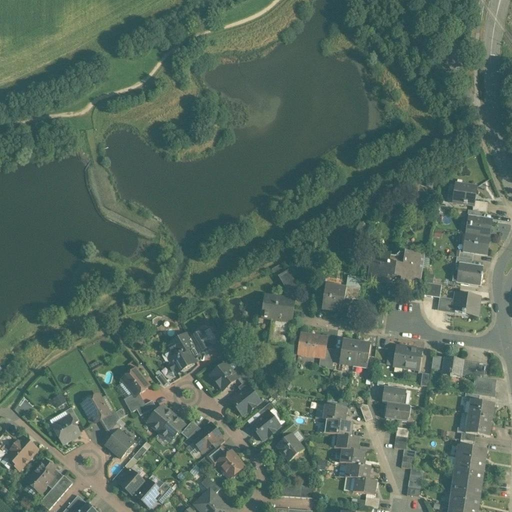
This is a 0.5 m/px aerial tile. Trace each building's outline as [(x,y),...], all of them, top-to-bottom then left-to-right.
[(476,189),(455,186),(453,203),(473,206),(474,207),(474,203),(476,189)] [(487,204),(474,203),(474,207),(473,206),(472,212),(482,214),(486,214),(487,204)] [(472,212),(468,212),(467,219),(470,220),(470,219),(481,220),(482,214),(472,212)] [(481,220),(470,219),(470,220),(468,236),(487,239),(490,222),(481,220)] [(487,239),(468,236),(465,253),(473,254),(485,256),(487,239)] [(473,254),(465,253),(460,252),(459,259),(472,261),(473,254)] [(395,259),(392,286),(396,283),(396,282),(417,285),(418,272),(421,272),(423,259),(399,255),(399,256),(395,259)] [(392,286),(395,259),(372,256),(370,270),(372,270),(370,283),(392,286)] [(459,259),(457,258),(456,266),(462,267),(462,266),(471,268),(472,261),(459,259)] [(471,268),(462,266),(462,267),(461,273),(460,273),(460,276),(459,283),(480,286),(481,278),(482,278),(482,276),(483,270),(471,268)] [(288,273),(279,278),(286,289),(286,290),(295,284),(288,273)] [(295,284),(286,290),(284,300),(291,301),(293,301),(297,289),(295,284)] [(442,287),(426,284),(424,297),(440,299),(442,287)] [(346,290),(325,287),(322,311),(343,314),(345,299),(346,290)] [(360,290),(346,287),(346,290),(345,299),(359,301),(360,290)] [(424,290),(417,290),(416,300),(423,301),(424,290)] [(478,298),(457,295),(456,302),(456,304),(449,303),(448,311),(455,312),(462,313),(462,314),(466,315),(466,314),(476,315),(478,298)] [(284,300),(267,298),(264,319),(275,321),(289,323),(290,323),(292,312),(290,312),(291,301),(284,300)] [(456,304),(456,302),(440,299),(438,312),(455,315),(455,312),(448,311),(449,303),(456,304)] [(289,323),(275,321),(272,344),(273,345),(273,344),(285,346),(286,347),(286,346),(289,324),(289,323)] [(210,330),(204,334),(210,344),(214,341),(212,338),(214,337),(210,330)] [(214,337),(212,338),(214,341),(222,355),(232,347),(223,332),(214,337)] [(191,340),(188,335),(169,347),(176,358),(170,362),(172,365),(171,369),(175,370),(177,374),(196,363),(194,359),(200,356),(198,354),(211,346),(210,344),(204,334),(203,333),(191,340)] [(327,340),(301,336),(298,356),(324,359),(327,340)] [(357,344),(343,342),(341,354),(339,366),(340,367),(340,364),(353,366),(357,344)] [(370,346),(357,344),(353,366),(367,368),(366,370),(367,371),(367,370),(369,358),(370,346)] [(422,352),(396,348),(393,368),(419,372),(422,352)] [(335,352),(328,351),(325,370),(332,371),(333,365),(335,353),(335,352)] [(445,360),(433,358),(431,372),(443,374),(445,360)] [(462,362),(445,359),(443,374),(443,376),(450,377),(450,378),(452,379),(453,378),(460,379),(460,377),(462,363),(462,362)] [(486,366),(462,363),(460,377),(475,379),(473,389),(495,392),(496,381),(484,379),(486,366)] [(233,373),(226,364),(210,376),(223,392),(238,380),(238,379),(233,373)] [(244,364),(233,373),(238,379),(238,380),(242,385),(249,380),(254,376),(244,364)] [(160,373),(168,381),(173,377),(165,369),(160,373)] [(136,370),(122,381),(133,396),(136,398),(139,395),(150,387),(136,370)] [(162,374),(157,377),(162,387),(168,384),(162,374)] [(430,376),(422,375),(420,387),(429,389),(430,376)] [(242,385),(238,389),(242,393),(248,388),(248,389),(253,385),(249,380),(242,385)] [(248,389),(248,388),(242,393),(231,402),(242,416),(248,412),(249,414),(255,408),(255,407),(260,403),(248,389)] [(405,391),(385,388),(383,404),(389,405),(403,407),(403,406),(405,391)] [(495,392),(473,389),(472,396),(479,397),(495,399),(496,393),(495,392)] [(139,395),(136,398),(133,396),(124,401),(131,414),(137,411),(145,406),(139,395)] [(472,396),(465,395),(464,402),(470,403),(470,402),(479,403),(479,397),(472,396)] [(99,397),(93,400),(91,403),(85,407),(95,424),(100,421),(110,415),(99,397)] [(152,402),(145,406),(137,411),(140,417),(156,408),(152,402)] [(479,403),(470,402),(470,403),(471,403),(469,415),(468,415),(468,416),(469,416),(492,419),(494,405),(479,403)] [(274,409),(270,404),(258,413),(262,418),(268,413),(268,414),(274,409)] [(403,407),(389,405),(386,420),(406,423),(408,407),(403,406),(403,407)] [(372,421),(367,407),(359,406),(365,423),(372,421)] [(162,407),(149,423),(154,428),(153,429),(160,434),(174,417),(162,407)] [(347,410),(325,407),(323,421),(328,422),(345,424),(347,410)] [(79,422),(71,409),(66,413),(68,418),(69,417),(74,425),(79,422)] [(110,415),(100,421),(106,432),(108,434),(109,433),(108,433),(116,424),(120,420),(115,412),(110,415)] [(262,418),(251,427),(263,441),(268,437),(269,438),(276,433),(275,432),(280,428),(268,414),(268,413),(262,418)] [(492,419),(469,416),(466,435),(475,437),(489,439),(492,419)] [(68,418),(53,427),(63,445),(80,436),(74,425),(69,417),(68,418)] [(174,417),(160,434),(165,439),(166,438),(171,442),(185,427),(174,417)] [(345,424),(328,422),(326,435),(338,437),(351,439),(353,425),(345,424)] [(198,428),(192,423),(181,435),(187,440),(198,428)] [(117,425),(109,434),(110,435),(113,438),(119,431),(121,429),(117,425)] [(203,432),(201,434),(202,435),(193,443),(194,444),(202,454),(212,445),(221,438),(211,426),(203,432)] [(293,427),(282,437),(283,442),(291,436),(297,431),(293,427)] [(187,440),(186,441),(190,447),(194,444),(193,443),(202,435),(201,434),(203,432),(198,428),(187,440)] [(409,431),(397,429),(396,438),(408,440),(409,431)] [(113,438),(105,447),(121,460),(126,454),(127,455),(130,455),(131,452),(131,450),(130,449),(134,445),(119,431),(113,438)] [(5,432),(0,437),(0,451),(2,453),(7,448),(12,442),(14,440),(5,432)] [(475,437),(466,435),(462,434),(461,441),(474,443),(475,437)] [(283,442),(277,447),(281,452),(280,452),(285,458),(286,457),(289,462),(303,451),(291,436),(283,442)] [(351,439),(338,437),(336,451),(342,451),(357,453),(359,440),(351,439)] [(38,451),(23,438),(17,446),(11,452),(6,458),(12,463),(12,466),(18,471),(21,471),(38,451)] [(221,438),(212,445),(216,450),(220,446),(225,443),(221,438)] [(12,442),(7,448),(11,452),(17,446),(12,442)] [(216,450),(206,458),(214,468),(215,467),(214,466),(217,464),(227,455),(220,446),(216,450)] [(460,447),(458,447),(458,448),(460,448),(459,459),(456,459),(483,463),(485,452),(487,452),(487,451),(473,449),(460,447)] [(143,448),(133,459),(137,463),(147,452),(143,448)] [(357,453),(342,451),(340,465),(349,466),(363,468),(365,454),(357,453)] [(238,461),(231,452),(227,455),(217,464),(229,480),(228,481),(229,481),(232,479),(234,479),(238,476),(238,474),(245,468),(239,460),(238,461)] [(483,463),(456,459),(456,460),(459,460),(457,471),(454,471),(484,475),(482,475),(483,463)] [(45,462),(30,479),(30,486),(37,492),(43,491),(47,486),(53,479),(50,476),(55,470),(55,469),(54,470),(49,465),(50,465),(49,464),(49,465),(45,462)] [(363,468),(349,466),(347,480),(355,481),(355,480),(369,482),(371,469),(363,468)] [(63,477),(55,470),(50,476),(53,479),(47,486),(52,490),(56,486),(60,481),(63,477)] [(130,471),(118,485),(134,498),(135,497),(135,496),(145,484),(130,471)] [(484,475),(454,471),(457,472),(455,483),(452,483),(482,487),(480,487),(482,475),(484,476),(484,475)] [(73,484),(64,477),(63,477),(60,481),(69,489),(73,484)] [(220,491),(208,478),(201,484),(209,493),(210,492),(214,496),(220,491)] [(369,482),(355,480),(355,481),(353,494),(375,497),(377,483),(369,482)] [(69,489),(60,481),(56,486),(65,494),(69,489)] [(158,491),(148,481),(145,484),(135,496),(135,497),(150,510),(157,501),(163,495),(158,491)] [(482,487),(452,483),(455,484),(454,495),(451,495),(480,499),(478,499),(480,487),(482,488),(482,487)] [(174,491),(165,484),(158,491),(163,495),(157,501),(162,505),(174,491)] [(65,494),(56,486),(52,490),(61,498),(65,494)] [(420,490),(408,489),(407,497),(419,499),(420,490)] [(61,498),(52,490),(48,495),(57,503),(61,498)] [(214,496),(210,492),(209,493),(202,500),(205,502),(198,508),(201,511),(228,511),(229,511),(221,503),(222,502),(217,497),(216,498),(214,496)] [(57,503),(48,495),(44,499),(53,507),(57,503)] [(480,499),(451,495),(453,496),(452,507),(449,506),(449,507),(478,511),(476,510),(478,499),(480,500),(480,499)] [(44,499),(40,504),(49,511),(53,507),(44,499)] [(379,501),(366,499),(365,508),(378,510),(379,501)]
